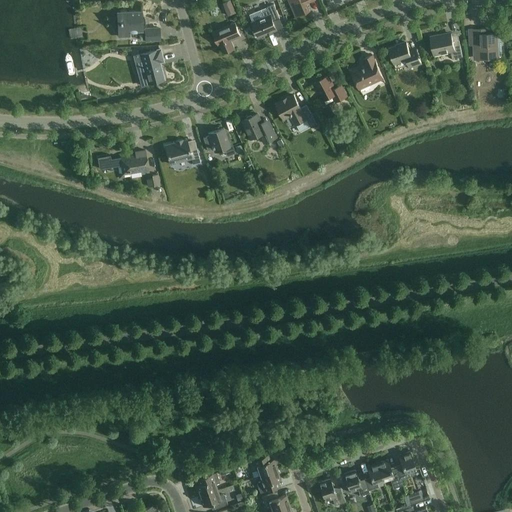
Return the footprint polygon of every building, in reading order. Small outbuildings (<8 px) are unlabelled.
[(288,0),(296,17),(310,11),(306,2),(308,0),(309,2),(313,0),(288,0)] [(261,9),(249,14),(252,21),(252,22),(258,37),(277,30),(278,29),(274,20),(279,18),(274,4),(267,7),(268,10),(262,12),(261,9)] [(232,5),(224,9),(227,17),(236,13),(232,5)] [(141,11),(117,12),(118,36),(129,36),(128,32),(137,32),(137,30),(139,30),(140,39),(145,39),(145,40),(160,39),(159,28),(145,28),(145,29),(142,29),(141,11)] [(240,36),(235,23),(213,32),(218,45),(220,44),(224,53),(226,52),(227,53),(232,51),(232,49),(234,48),(230,39),(233,38),(233,39),(240,36)] [(484,28),(469,29),(470,43),(474,43),(474,57),(482,57),(482,59),(489,59),(489,58),(493,54),(502,54),(501,41),(498,42),(497,34),(493,34),(493,33),(484,33),(484,28)] [(438,34),(429,36),(433,55),(450,52),(452,59),(462,56),(459,41),(453,42),(451,34),(439,36),(438,34)] [(406,42),(389,48),(394,63),(406,59),(409,67),(421,63),(416,49),(410,52),(406,42)] [(160,49),(140,54),(146,76),(140,78),(142,85),(148,84),(164,79),(159,62),(163,61),(160,49)] [(366,65),(351,71),(359,89),(383,78),(372,55),(363,59),(366,65)] [(328,75),(314,83),(323,100),(332,95),(336,102),(347,96),(341,85),(335,88),(328,75)] [(281,101),(276,104),(284,119),(291,115),(296,124),(306,119),(311,127),(317,124),(306,105),(301,108),(294,95),(281,101)] [(257,114),(242,120),(251,139),(258,135),(261,136),(264,143),(276,137),(268,120),(261,123),(257,114)] [(209,135),(203,137),(207,149),(213,147),(214,152),(224,148),(227,155),(235,152),(228,133),(226,134),(223,128),(208,133),(209,135)] [(187,140),(165,145),(170,164),(191,158),(192,164),(200,162),(197,148),(189,150),(187,140)] [(99,169),(122,165),(122,166),(118,167),(120,178),(131,176),(130,172),(141,170),(141,174),(149,172),(145,150),(135,152),(135,155),(131,156),(131,152),(120,154),(120,157),(111,158),(110,155),(97,157),(99,169)] [(158,174),(152,175),(152,178),(147,178),(148,187),(160,185),(158,174)] [(402,466),(396,468),(400,479),(410,476),(408,472),(415,469),(409,451),(398,455),(402,466)] [(257,470),(259,475),(277,469),(273,459),(270,460),(268,454),(249,461),(252,470),(254,471),(257,470)] [(402,484),(400,479),(396,468),(391,470),(387,458),(377,462),(383,481),(390,478),(393,487),(402,484)] [(364,479),(365,480),(368,490),(378,487),(376,483),(383,481),(377,462),(366,465),(370,477),(364,479)] [(281,479),(277,469),(259,475),(261,481),(257,482),(257,483),(260,493),(280,486),(278,480),(281,479)] [(369,493),(368,490),(365,480),(359,482),(355,469),(343,474),(350,492),(357,489),(360,496),(369,493)] [(196,485),(199,496),(217,489),(215,484),(219,483),(219,481),(216,472),(197,479),(199,484),(196,485)] [(334,505),(345,501),(340,488),(334,490),(330,478),(318,482),(324,501),(332,498),(334,505)] [(219,495),(217,489),(199,496),(203,506),(212,503),(214,509),(227,504),(224,495),(223,494),(219,495)] [(269,505),(271,511),(289,505),(286,494),(276,498),(274,492),(261,497),(264,506),(266,507),(269,505)] [(407,496),(409,503),(422,499),(419,492),(407,496)] [(373,503),(367,505),(369,511),(375,511),(376,511),(373,503)]
